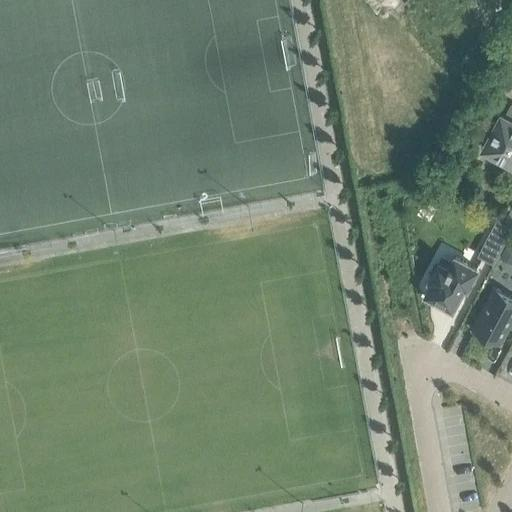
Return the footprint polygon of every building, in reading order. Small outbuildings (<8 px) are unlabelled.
[(511,102),(511,103),(505,115),(502,114),(488,139),(491,141),(494,150),(492,153),(511,163),(511,102)] [(492,213),(503,219),(509,210),(497,203),(492,213)] [(494,236),(483,257),(493,262),(505,241),(494,236)] [(511,262),(511,261),(511,236),(511,237),(501,257),(511,262)] [(430,279),(433,280),(424,297),(438,305),(441,300),(452,307),(464,284),(467,286),(477,267),(456,256),(451,264),(450,263),(448,267),(439,262),(430,279)] [(511,296),(494,287),(473,327),(500,341),(511,317),(511,296)]
